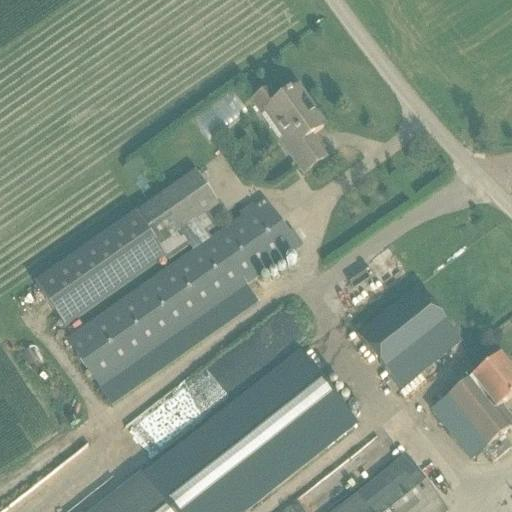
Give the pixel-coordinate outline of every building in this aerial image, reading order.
[(259,117),(268,110),(293,146),(285,151),(291,160),(303,177),(326,160),(310,139),(325,128),(298,89),(277,104),(268,91),(250,104),(259,117)] [(209,142),(247,113),(232,92),(193,121),(209,142)] [(220,205),(195,171),(134,214),(163,257),(165,260),(210,227),(203,217),(220,205)] [(301,260),(296,252),(298,251),(297,251),(302,247),(292,233),(287,236),(264,203),(67,343),(99,389),(291,256),(296,263),(301,260)] [(163,257),(134,214),(29,289),(58,332),(163,257)] [(402,303),(359,338),(393,380),(401,390),(460,344),(451,333),(417,291),(402,303)] [(141,480),(165,511),(247,511),(356,426),(300,354),(141,480)] [(185,435),(187,437),(250,392),(225,357),(147,413),(170,446),(185,435)] [(432,412),(441,423),(471,461),(481,454),(491,466),(511,450),(502,438),(511,430),(511,420),(502,408),(511,399),(511,375),(499,359),(432,412)] [(445,511),(447,511),(404,457),(335,511),(445,511)] [(138,477),(93,511),(165,511),(141,480),(138,477)]
